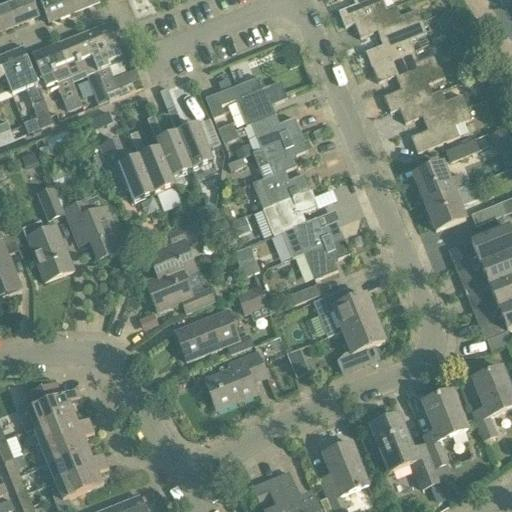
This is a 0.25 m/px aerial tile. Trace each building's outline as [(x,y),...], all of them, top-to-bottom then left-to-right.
[(0,0),(0,32),(12,28),(1,0),(0,0)] [(1,0),(12,28),(38,18),(30,0),(1,0)] [(37,0),(48,25),(73,15),(66,0),(37,0)] [(66,0),(73,15),(98,5),(96,0),(66,0)] [(354,7),(338,14),(344,30),(353,26),(353,25),(386,12),(386,11),(382,2),(386,0),(353,0),(352,1),(354,7)] [(353,25),(353,26),(359,41),(376,35),(378,41),(420,24),(416,12),(399,19),(395,8),(386,11),(386,12),(353,25)] [(456,26),(451,12),(442,15),(441,16),(439,17),(445,30),(448,29),(456,26)] [(381,48),(365,55),(371,71),(413,54),(409,43),(425,36),(420,24),(378,41),(381,48)] [(107,27),(82,37),(93,65),(97,75),(122,64),(107,27)] [(451,39),(448,40),(453,52),(456,51),(465,48),(460,36),(451,39)] [(82,37),(56,47),(64,65),(70,81),(84,75),(86,79),(97,75),(93,65),(82,37)] [(56,47),(31,57),(46,95),(58,90),(57,87),(70,81),(64,65),(56,47)] [(22,50),(0,58),(0,68),(10,94),(12,98),(37,88),(28,65),(22,50)] [(413,54),(371,71),(377,86),(394,80),(396,87),(438,69),(433,57),(417,63),(413,54)] [(0,68),(0,97),(10,94),(0,68)] [(399,93),(382,100),(389,117),(399,113),(398,111),(431,98),(430,97),(426,87),(443,80),(438,69),(396,87),(399,93)] [(259,80),(205,102),(213,122),(224,118),(220,109),(235,103),(246,129),(251,127),(274,118),(270,108),(286,102),(279,85),(264,91),(259,80)] [(131,86),(107,96),(110,103),(134,94),(131,86)] [(431,98),(398,111),(399,113),(404,128),(421,121),(424,128),(466,110),(461,99),(445,105),(439,93),(430,97),(431,98)] [(69,114),(82,109),(77,98),(64,103),(69,114)] [(43,103),(31,108),(35,116),(47,111),(43,103)] [(175,110),(167,113),(176,136),(177,135),(192,174),(213,166),(197,127),(183,133),(175,110)] [(426,134),(410,141),(417,157),(459,140),(454,129),(470,122),(466,110),(424,128),(426,134)] [(47,111),(35,116),(38,123),(50,119),(47,111)] [(110,115),(89,123),(93,133),(114,125),(110,115)] [(274,118),(251,127),(262,152),(262,153),(301,137),(294,121),(287,123),(278,127),(274,118)] [(50,119),(38,123),(41,131),(53,126),(50,119)] [(154,119),(146,122),(158,151),(159,151),(171,182),(172,182),(192,174),(177,135),(176,136),(163,141),(154,119)] [(7,125),(0,127),(0,136),(10,133),(7,125)] [(232,126),(217,132),(220,139),(235,133),(232,126)] [(72,131),(46,142),(52,154),(77,144),(72,131)] [(320,132),(313,135),(315,142),(323,139),(320,132)] [(235,133),(220,139),(223,147),(238,141),(235,133)] [(137,134),(129,138),(138,160),(138,159),(154,198),(175,189),(172,182),(171,182),(159,151),(158,151),(146,157),(137,134)] [(262,152),(252,156),(263,181),(284,173),(284,175),(295,170),(291,161),(308,154),(301,137),(262,153),(262,152)] [(474,142),(445,154),(450,166),(479,154),(474,142)] [(116,143),(98,150),(116,196),(127,192),(133,206),(154,198),(138,159),(138,160),(125,165),(116,143)] [(235,153),(239,162),(239,161),(241,160),(252,156),(249,148),(235,153)] [(241,161),(227,167),(230,175),(245,169),(241,161)] [(447,165),(412,179),(424,207),(458,193),(447,165)] [(109,181),(103,166),(97,169),(103,183),(109,181)] [(263,182),(253,185),(264,213),(311,194),(304,178),(288,184),(284,175),(284,173),(263,181),(263,182)] [(53,191),(36,198),(46,224),(63,218),(53,191)] [(458,193),(424,207),(435,234),(469,220),(458,193)] [(311,194),(264,213),(274,239),(305,226),(301,217),(317,210),(311,194)] [(93,201),(63,213),(78,250),(89,246),(96,264),(122,253),(105,211),(99,213),(93,201)] [(506,204),(475,216),(480,228),(511,216),(506,204)] [(217,216),(215,212),(213,207),(210,205),(205,207),(206,209),(210,218),(217,216)] [(186,217),(189,226),(210,218),(206,209),(186,217)] [(228,209),(220,213),(226,227),(234,224),(228,209)] [(0,212),(0,236),(9,232),(0,212)] [(305,226),(274,239),(294,231),(304,257),(343,241),(336,225),(320,232),(316,221),(305,226)] [(234,224),(226,227),(232,242),(240,239),(234,224)] [(41,225),(22,233),(43,286),(73,274),(56,230),(45,234),(41,225)] [(170,247),(147,257),(157,280),(155,280),(158,288),(171,283),(168,275),(179,270),(183,278),(184,279),(196,274),(185,246),(201,239),(195,225),(166,237),(170,247)] [(477,260),(454,269),(457,277),(480,268),(480,267),(511,254),(511,237),(509,229),(470,244),(477,260)] [(343,241),(304,257),(315,283),(337,275),(333,264),(349,258),(343,241)] [(0,298),(20,291),(0,243),(0,298)] [(486,282),(463,291),(466,299),(489,290),(488,290),(511,280),(511,254),(480,267),(480,268),(486,282)] [(252,260),(238,266),(244,281),(259,275),(252,260)] [(155,280),(143,285),(147,294),(149,293),(158,316),(181,307),(185,317),(221,303),(215,289),(192,298),(184,279),(183,278),(179,270),(168,275),(171,283),(158,288),(155,280)] [(495,305),(472,314),(475,322),(498,312),(497,312),(511,306),(511,280),(488,290),(489,290),(495,305)] [(316,288),(284,301),(288,312),(321,299),(316,288)] [(261,290),(237,299),(245,319),(269,310),(261,290)] [(365,298),(332,311),(342,335),(374,322),(365,298)] [(504,327),(481,336),(484,344),(511,332),(511,306),(497,312),(498,312),(504,327)] [(226,314),(174,335),(186,365),(225,349),(229,360),(252,351),(247,337),(237,341),(226,314)] [(276,331),(284,327),(281,318),(272,322),(276,331)] [(374,322),(342,335),(350,355),(343,357),(336,365),(341,377),(376,363),(371,350),(384,345),(374,322)] [(299,352),(286,357),(296,381),(308,376),(299,352)] [(241,369),(203,384),(215,414),(254,398),(250,387),(265,380),(256,355),(239,362),(241,369)] [(511,398),(501,370),(471,382),(483,412),(472,417),(483,445),(495,440),(487,422),(511,411),(511,398)] [(31,411),(17,416),(25,435),(33,431),(73,415),(69,405),(79,401),(76,393),(61,399),(55,386),(25,398),(31,411)] [(451,395),(421,407),(433,436),(422,441),(435,472),(446,468),(438,447),(467,434),(451,395)] [(73,415),(33,431),(40,449),(90,429),(87,422),(77,426),(73,415)] [(397,419),(369,430),(388,477),(411,468),(421,493),(439,486),(424,449),(411,454),(397,419)] [(90,429),(40,449),(47,467),(87,451),(83,441),(93,437),(90,429)] [(330,478),(319,483),(330,511),(344,511),(340,500),(367,490),(350,446),(322,457),(330,478)] [(8,448),(0,451),(0,457),(3,465),(13,461),(8,448)] [(87,451),(47,467),(54,485),(104,465),(102,458),(91,462),(87,451)] [(13,461),(3,465),(8,478),(18,474),(13,461)] [(59,496),(52,499),(56,511),(70,511),(71,511),(67,502),(102,488),(97,477),(108,472),(104,465),(54,485),(59,496)] [(288,477),(276,481),(288,511),(316,511),(313,502),(300,507),(288,477)] [(273,511),(288,511),(276,481),(264,486),(273,511)] [(23,484),(13,488),(18,501),(28,497),(23,484)] [(28,497),(18,501),(22,511),(27,511),(33,510),(28,497)] [(144,511),(140,500),(115,510),(115,511),(144,511)] [(10,502),(0,506),(0,511),(13,511),(14,511),(10,502)]
